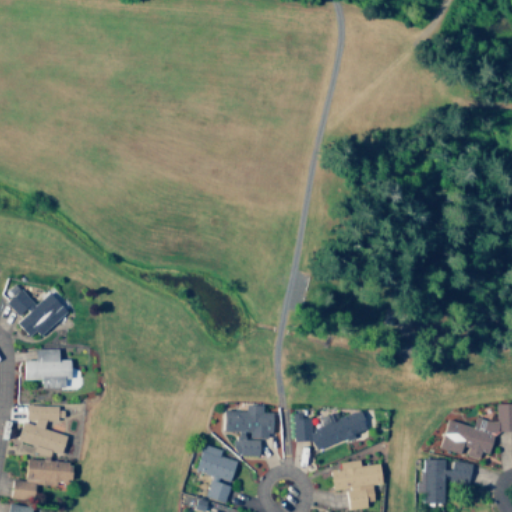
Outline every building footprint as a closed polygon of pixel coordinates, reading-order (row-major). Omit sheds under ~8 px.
[(36,334),(64,310),(47,290),(31,304),(18,289),(3,301),(16,316),(12,320),(25,335),(32,329),(36,334)] [(20,359),(20,378),(39,378),(39,387),(76,386),(76,367),(67,367),(67,358),(55,358),(55,348),(32,348),(32,359),(20,359)] [(63,434),(40,428),(43,416),(58,420),(61,410),(25,401),(22,417),(31,419),(30,423),(19,420),(14,440),(32,444),(30,451),(47,455),(48,450),(59,453),(63,434)] [(444,418),(436,447),(457,453),(464,455),(475,458),(477,453),(486,453),(493,429),(511,429),(511,403),(492,403),(492,420),(486,420),(472,416),(470,425),(444,418)] [(220,409),(220,431),(232,432),(231,454),(255,455),(256,437),(267,437),(268,412),(259,411),(259,404),(242,404),(242,410),(220,409)] [(313,449),(343,436),(346,436),(363,428),(360,420),(359,415),(357,410),(352,410),(307,430),(306,417),(299,417),(297,412),(289,412),(291,441),(308,439),(313,449)] [(233,460),(216,455),(217,449),(199,443),(192,469),(209,474),(202,497),(221,502),(233,460)] [(440,502),(440,479),(466,480),(466,461),(449,461),(449,468),(440,468),(441,458),(421,458),(420,471),(417,471),(416,481),(412,481),(412,491),(420,491),(419,501),(440,502)] [(69,481),(69,460),(23,459),(23,479),(69,481)] [(328,469),(330,490),(343,488),(345,509),(364,506),(364,500),(371,500),(369,483),(379,482),(377,462),(357,464),(357,459),(337,461),(338,468),(328,469)] [(30,499),(32,482),(10,479),(8,497),(30,499)] [(28,511),(30,506),(7,503),(5,511),(28,511)]
